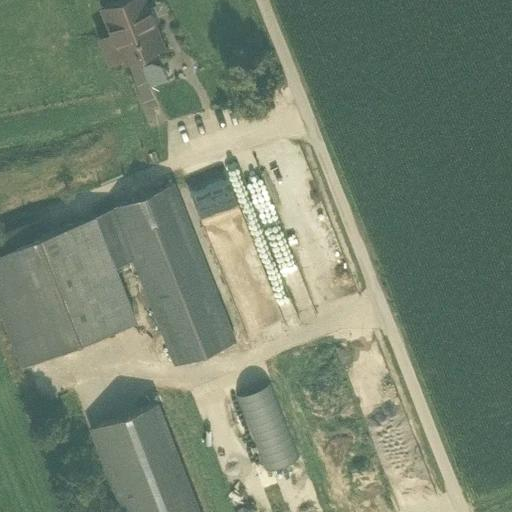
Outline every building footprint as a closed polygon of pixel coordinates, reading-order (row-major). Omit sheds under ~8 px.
[(160,44),(151,20),(146,7),(143,0),(116,0),(102,6),(112,31),(100,36),(110,61),(122,56),(123,59),(160,44)] [(151,5),(146,7),(151,20),(157,18),(151,5)] [(294,144),(252,160),(314,321),(356,305),(294,144)] [(235,165),(189,183),(248,334),(293,317),(235,165)] [(172,183),(33,237),(0,250),(0,309),(21,364),(135,320),(114,266),(134,258),(174,362),(234,339),(172,183)] [(0,220),(0,232),(27,222),(23,211),(0,220)] [(0,232),(0,250),(33,237),(27,222),(0,232)] [(364,327),(324,343),(387,504),(428,488),(364,327)] [(263,471),(299,457),(270,381),(234,395),(263,471)] [(122,511),(198,511),(156,401),(90,427),(122,511)]
